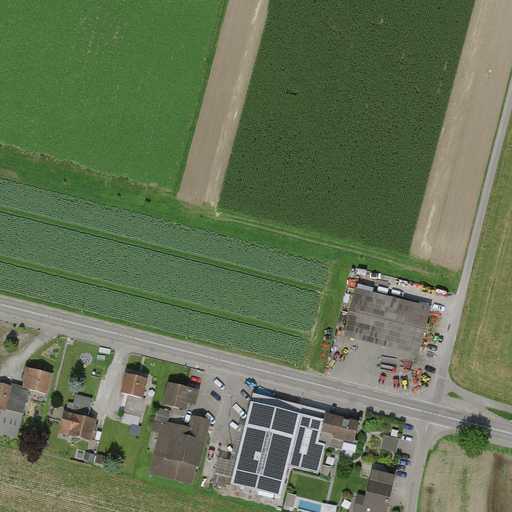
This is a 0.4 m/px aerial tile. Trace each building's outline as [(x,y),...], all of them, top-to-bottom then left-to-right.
[(357,294),(347,333),(419,352),(429,312),(357,294)] [(0,385),(0,410),(25,416),(30,393),(48,397),(53,377),(27,370),(22,391),(0,385)] [(130,376),(127,375),(122,394),(129,395),(124,414),(140,418),(145,398),(142,398),(147,380),(136,377),(136,374),(131,373),(130,376)] [(197,393),(170,386),(166,404),(185,408),(187,401),(195,403),(197,393)] [(318,421),(324,422),(326,416),(327,410),(255,392),(252,404),(318,421)] [(91,445),(97,422),(87,420),(92,402),(77,398),(72,416),(66,414),(60,437),(91,445)] [(318,421),(252,404),(237,464),(219,459),(213,484),(225,487),(227,482),(232,483),(231,485),(281,497),(289,467),(319,474),(326,446),(329,447),(332,436),(321,434),(324,422),(318,421)] [(153,431),(162,433),(152,473),(193,483),(197,465),(198,465),(203,445),(204,442),(209,422),(194,419),(191,431),(168,425),(171,412),(158,409),(153,431)] [(324,422),(321,434),(332,436),(329,447),(342,450),(356,453),(358,442),(354,441),(358,424),(326,416),(324,422)] [(400,440),(385,436),(382,449),(396,452),(400,440)] [(386,511),(395,477),(373,472),(367,497),(361,496),(356,511),(386,511)]
